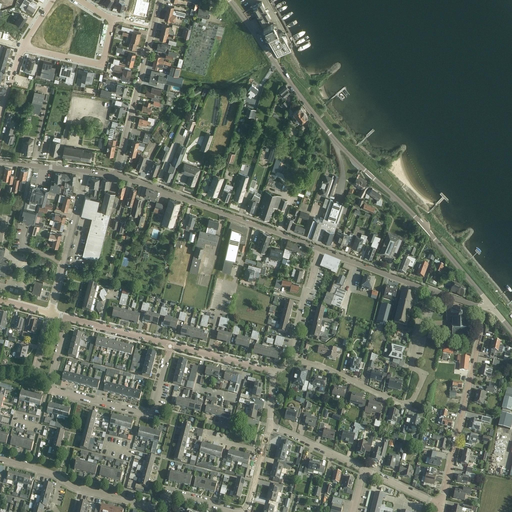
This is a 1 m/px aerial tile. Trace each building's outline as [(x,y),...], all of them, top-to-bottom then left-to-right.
[(24,0),(20,7),(22,8),(22,9),(27,12),(27,11),(33,15),(35,12),(39,6),(33,2),(33,0),(24,0)] [(122,0),(119,0),(117,10),(123,11),(125,5),(128,5),(129,0),(124,0),(122,0)] [(139,1),(137,7),(149,10),(150,4),(143,2),(143,0),(140,0),(140,1),(139,1)] [(257,16),(267,11),(262,2),(252,7),(257,16)] [(167,9),(166,12),(172,14),(176,15),(177,15),(180,16),(181,16),(183,16),(185,17),(186,13),(176,10),(176,11),(173,10),(174,7),(173,6),(168,5),(167,5),(166,9),(167,9)] [(137,7),(136,13),(137,13),(136,16),(139,17),(140,14),(148,15),(149,10),(137,7)] [(222,37),(223,32),(224,27),(205,22),(206,19),(207,19),(209,11),(199,8),(197,16),(202,17),(201,21),(195,19),(182,69),(205,75),(215,39),(221,40),(222,37)] [(267,11),(257,16),(262,26),(272,20),(267,11)] [(174,22),(176,15),(172,14),(166,12),(164,20),(170,21),(174,22)] [(21,14),(15,23),(22,27),(27,18),(21,14)] [(278,34),(273,24),(263,29),(269,39),(268,39),(277,54),(291,46),(282,32),(278,34)] [(163,25),(161,32),(167,33),(172,34),(173,31),(171,31),(172,27),(168,26),(163,25)] [(132,36),(140,38),(141,33),(132,31),(133,29),(122,26),(121,29),(127,31),(127,32),(132,33),(132,36)] [(129,48),(134,49),(136,42),(138,43),(140,38),(132,36),(129,48)] [(0,44),(0,51),(9,54),(11,47),(0,44)] [(128,55),(127,58),(134,60),(136,54),(129,52),(125,51),(125,52),(122,51),(123,48),(121,48),(118,47),(117,47),(117,49),(116,49),(115,51),(116,51),(116,52),(124,54),(128,55)] [(0,58),(7,60),(9,54),(0,51),(0,58)] [(161,56),(160,56),(155,55),(154,61),(167,64),(167,65),(170,65),(171,66),(171,65),(171,63),(163,61),(164,57),(161,56)] [(32,70),(31,73),(34,74),(38,64),(34,63),(35,60),(29,58),(26,68),(32,70)] [(44,62),(41,71),(40,76),(46,78),(53,79),(56,68),(51,67),(52,64),(44,62)] [(121,79),(124,80),(129,81),(130,75),(130,74),(131,70),(127,69),(124,69),(125,67),(113,64),(111,70),(123,73),(121,79)] [(170,65),(168,74),(179,77),(181,68),(177,67),(171,65),(171,66),(170,65)] [(62,66),(60,73),(67,75),(65,82),(72,84),(75,72),(71,71),(71,68),(66,67),(67,66),(65,66),(62,66)] [(80,69),(76,84),(85,86),(85,82),(92,84),(94,72),(80,69)] [(150,76),(181,84),(183,78),(179,77),(168,74),(167,74),(152,70),(150,76)] [(157,81),(168,84),(167,90),(170,91),(171,84),(181,87),(181,84),(150,76),(148,83),(156,85),(157,81)] [(115,89),(116,89),(116,92),(120,93),(125,95),(127,87),(122,85),(116,83),(115,86),(115,89)] [(258,89),(252,85),(247,91),(250,93),(248,96),(250,98),(251,98),(254,94),(254,95),(258,89)] [(285,85),(281,88),(279,90),(282,95),(282,94),(285,97),(290,93),(288,90),(289,90),(285,85)] [(145,95),(150,96),(153,97),(152,100),(160,102),(161,98),(158,97),(159,94),(161,89),(152,87),(151,90),(147,89),(145,95)] [(101,90),(100,96),(110,99),(111,92),(101,90)] [(171,105),(172,102),(174,92),(167,91),(166,95),(167,96),(166,103),(171,105)] [(29,112),(39,114),(44,95),(34,92),(29,112)] [(116,110),(122,111),(123,107),(121,106),(122,102),(116,100),(115,105),(116,105),(116,108),(116,110)] [(141,111),(146,112),(150,113),(151,107),(149,107),(150,102),(147,101),(146,106),(143,105),(141,111)] [(301,107),(297,110),(293,113),(296,117),(293,119),(297,124),(300,122),(302,120),(303,122),(308,118),(307,117),(308,116),(301,107)] [(148,120),(145,119),(140,118),(138,124),(146,126),(147,124),(153,125),(155,119),(148,117),(148,120)] [(186,128),(192,131),(195,122),(190,120),(186,128)] [(7,126),(6,131),(4,136),(6,137),(5,141),(12,143),(14,136),(11,135),(13,128),(7,126)] [(162,133),(161,133),(156,142),(161,145),(166,136),(168,132),(164,130),(162,133)] [(206,132),(200,149),(208,151),(213,135),(206,132)] [(23,141),(22,151),(24,152),(23,155),(31,156),(31,152),(33,152),(34,139),(29,138),(28,140),(27,140),(26,142),(23,141)] [(108,144),(107,150),(106,155),(113,156),(115,146),(116,140),(111,139),(110,145),(108,144)] [(133,140),(131,148),(142,151),(142,150),(143,151),(145,147),(138,145),(139,142),(133,140)] [(155,144),(149,155),(153,157),(159,146),(155,144)] [(179,144),(171,165),(177,167),(186,147),(179,144)] [(64,146),(63,152),(62,157),(91,161),(92,151),(64,146)] [(142,151),(131,148),(129,155),(135,157),(137,151),(138,151),(138,152),(141,153),(142,151)] [(163,149),(159,158),(164,160),(168,151),(165,150),(164,149),(163,149)] [(229,152),(227,160),(233,162),(235,153),(229,152)] [(142,171),(147,156),(141,154),(136,169),(142,171)] [(152,166),(151,169),(150,174),(155,176),(158,168),(159,168),(160,164),(157,163),(156,163),(153,166),(152,166)] [(200,169),(184,163),(181,172),(190,175),(187,183),(194,186),(200,169)] [(168,168),(166,174),(164,179),(170,181),(171,177),(172,178),(176,168),(170,166),(169,168),(168,168)] [(3,179),(8,180),(7,182),(12,183),(14,175),(10,175),(12,169),(5,168),(3,179)] [(20,174),(19,177),(23,178),(22,182),(25,183),(27,176),(27,171),(21,169),(20,174)] [(64,193),(66,175),(61,174),(55,173),(55,181),(52,181),(51,183),(50,183),(49,190),(57,192),(64,193)] [(237,186),(235,194),(233,199),(241,201),(245,188),(248,176),(239,173),(235,186),(237,186)] [(69,183),(70,175),(66,175),(64,193),(73,196),(74,184),(69,183)] [(224,178),(215,175),(207,193),(217,197),(224,178)] [(326,176),(324,181),(324,182),(322,182),(320,188),(322,188),(319,194),(326,196),(327,194),(332,195),(338,176),(334,175),(333,179),(326,176)] [(98,189),(99,179),(91,177),(90,187),(93,188),(92,194),(91,194),(90,197),(96,198),(97,195),(96,195),(97,188),(98,189)] [(357,177),(354,184),(359,187),(358,189),(361,190),(359,195),(362,197),(366,190),(366,189),(367,187),(365,185),(366,184),(366,182),(357,177)] [(102,179),(101,184),(101,187),(104,188),(104,192),(106,192),(108,192),(109,180),(102,179)] [(267,184),(273,187),(280,190),(282,185),(269,179),(267,184)] [(226,183),(223,190),(222,194),(223,195),(222,199),(228,201),(233,186),(226,183)] [(30,184),(20,222),(35,226),(35,225),(35,223),(39,207),(40,203),(45,205),(45,203),(49,190),(30,184)] [(136,190),(132,188),(129,198),(127,198),(125,205),(132,206),(136,190)] [(143,197),(155,201),(158,192),(146,188),(143,197)] [(382,201),(379,198),(381,195),(372,189),(371,190),(368,189),(368,191),(367,191),(365,197),(368,198),(369,194),(377,200),(376,203),(381,205),(382,201)] [(266,191),(262,202),(261,206),(262,207),(259,216),(269,219),(272,210),(274,211),(275,207),(277,208),(281,196),(266,191)] [(82,256),(87,257),(99,260),(115,194),(108,192),(106,192),(101,211),(97,210),(95,218),(92,218),(82,256)] [(60,194),(59,197),(58,202),(63,203),(69,204),(71,198),(65,196),(60,194)] [(253,212),(254,207),(256,201),(258,202),(260,197),(254,195),(252,200),(249,199),(246,209),(253,212)] [(81,215),(92,218),(95,218),(97,210),(99,201),(91,198),(86,197),(81,215)] [(136,198),(135,203),(132,215),(137,217),(142,200),(136,198)] [(314,238),(321,240),(335,201),(325,198),(322,206),(327,208),(324,218),(322,217),(314,238)] [(170,199),(168,204),(162,223),(173,226),(180,203),(170,199)] [(335,201),(321,240),(330,243),(337,222),(338,222),(343,209),(344,204),(335,201)] [(67,211),(69,204),(63,203),(62,207),(57,206),(56,209),(61,210),(67,211)] [(363,208),(373,212),(375,208),(364,204),(363,208)] [(299,217),(308,220),(309,214),(300,211),(299,217)] [(54,216),(55,216),(54,220),(64,223),(66,216),(60,215),(60,214),(55,213),(54,216)] [(143,223),(144,220),(145,217),(139,215),(136,224),(141,226),(141,223),(143,223)] [(193,226),(194,221),(196,216),(189,215),(185,230),(188,231),(190,225),(193,226)] [(307,235),(314,238),(322,217),(320,216),(319,220),(319,219),(319,218),(318,218),(317,218),(316,219),(313,218),(307,235)] [(287,217),(285,222),(284,227),(290,229),(293,219),(287,217)] [(54,220),(52,225),(51,227),(56,229),(56,228),(63,230),(64,223),(54,220)] [(217,229),(217,227),(218,222),(209,220),(207,226),(208,227),(207,232),(200,230),(189,272),(197,274),(201,258),(205,242),(216,245),(218,235),(215,234),(217,228),(217,229)] [(226,236),(229,237),(223,266),(222,271),(230,273),(233,260),(235,261),(240,242),(244,244),(246,235),(247,229),(230,222),(226,236)] [(296,225),(295,226),(294,230),(303,234),(305,228),(296,225)] [(49,239),(60,241),(61,235),(55,233),(50,231),(50,234),(49,239)] [(370,245),(365,257),(372,259),(376,248),(377,248),(381,238),(376,236),(376,233),(371,231),(368,239),(373,241),(371,246),(370,245)] [(271,235),(263,232),(257,249),(265,252),(271,235)] [(337,232),(336,237),(334,241),(340,243),(344,233),(343,233),(343,234),(337,232)] [(344,233),(340,243),(340,244),(341,242),(347,244),(347,243),(350,244),(353,235),(350,234),(349,235),(344,233)] [(383,255),(386,256),(391,258),(394,251),(397,252),(402,240),(399,239),(400,237),(388,233),(381,251),(380,253),(383,254),(383,255)] [(361,237),(356,236),(352,248),(360,250),(362,243),(365,243),(367,236),(362,234),(361,237)] [(47,246),(52,247),(58,248),(60,241),(49,239),(53,240),(52,244),(47,243),(44,242),(43,245),(47,246)] [(306,248),(288,241),(285,247),(304,255),(306,248)] [(0,275),(1,275),(7,276),(8,273),(10,272),(12,272),(12,269),(9,268),(10,265),(5,264),(6,259),(3,258),(5,250),(0,248),(0,275)] [(424,248),(421,254),(426,258),(430,251),(424,248)] [(271,249),(270,254),(269,258),(277,260),(277,258),(281,259),(283,251),(277,249),(276,250),(271,249)] [(324,257),(320,267),(331,271),(331,272),(336,274),(340,262),(326,256),(324,257)] [(408,266),(408,267),(412,268),(415,260),(408,257),(406,260),(407,261),(406,263),(404,263),(404,265),(408,266)] [(405,274),(408,267),(408,266),(404,265),(404,263),(406,263),(407,261),(406,260),(403,259),(398,271),(405,274)] [(428,266),(421,263),(417,275),(423,277),(428,266)] [(243,279),(252,281),(254,270),(260,272),(261,268),(254,266),(253,269),(246,268),(243,279)] [(293,279),(294,280),(299,281),(301,275),(301,276),(303,271),(296,269),(293,268),(291,275),(294,276),(293,279)] [(364,276),(363,281),(361,288),(371,291),(375,279),(364,276)] [(336,285),(342,287),(342,288),(346,280),(339,277),(336,283),(336,285)] [(40,295),(43,282),(35,280),(32,293),(40,295)] [(292,282),(287,281),(282,280),(281,285),(291,287),(290,290),(297,292),(299,285),(291,284),(292,282)] [(336,285),(336,283),(334,282),(329,294),(327,293),(323,303),(331,306),(331,305),(340,308),(346,293),(340,290),(342,287),(336,285)] [(450,291),(463,297),(467,288),(454,283),(450,291)] [(87,290),(95,293),(97,286),(89,284),(87,290)] [(387,286),(386,291),(384,297),(391,299),(391,297),(395,298),(397,290),(391,288),(391,287),(387,286)] [(95,293),(87,290),(86,297),(94,299),(95,293)] [(402,292),(394,322),(407,325),(415,295),(402,292)] [(94,299),(86,297),(84,303),(92,305),(94,299)] [(293,303),(289,302),(286,301),(284,307),(292,309),(293,303)] [(92,305),(84,303),(82,309),(91,312),(92,305)] [(381,304),(376,323),(385,325),(390,306),(389,306),(382,304),(381,304)] [(292,309),(284,307),(283,313),(290,315),(292,309)] [(316,314),(323,316),(325,309),(318,307),(316,314)] [(114,309),(113,312),(112,317),(119,319),(121,311),(114,309)] [(121,311),(119,319),(125,321),(127,312),(121,311)] [(127,312),(125,321),(131,322),(133,314),(127,312)] [(153,315),(151,323),(157,325),(159,317),(155,315),(155,312),(154,312),(153,315)] [(147,313),(146,317),(144,322),(151,323),(153,315),(147,313)] [(290,315),(283,313),(281,320),(289,321),(290,315)] [(133,314),(131,322),(138,324),(140,316),(133,314)] [(314,321),(321,323),(323,316),(316,314),(314,321)] [(452,336),(468,336),(468,327),(468,320),(464,320),(464,316),(455,316),(455,319),(452,319),(452,327),(452,328),(443,328),(441,330),(441,334),(443,336),(452,336)] [(13,321),(12,324),(15,325),(14,329),(21,331),(22,328),(23,326),(24,321),(20,320),(20,321),(18,320),(19,318),(14,317),(13,321)] [(163,326),(169,328),(172,320),(165,318),(163,326)] [(221,318),(218,327),(227,329),(229,320),(221,318)] [(27,332),(31,333),(36,334),(39,323),(32,321),(27,320),(26,326),(29,327),(27,332)] [(176,330),(177,325),(178,321),(172,320),(169,328),(176,330)] [(281,320),(280,326),(287,328),(289,321),(281,320)] [(321,323),(314,321),(312,328),(324,331),(325,328),(320,327),(321,323)] [(278,332),(281,332),(286,334),(287,328),(280,326),(276,325),(276,328),(279,328),(278,332)] [(187,337),(189,329),(183,327),(181,335),(187,337)] [(307,336),(312,338),(313,338),(313,340),(318,341),(321,332),(324,333),(324,331),(312,328),(310,334),(307,334),(307,336)] [(189,329),(187,337),(193,338),(196,330),(189,329)] [(196,330),(193,338),(200,340),(202,332),(196,330)] [(73,338),(81,340),(82,334),(74,332),(73,338)] [(202,332),(200,340),(206,342),(208,333),(202,332)] [(215,336),(218,337),(217,340),(223,342),(225,334),(219,332),(219,334),(216,333),(215,336)] [(225,334),(223,342),(230,344),(232,335),(225,334)] [(276,336),(274,345),(282,347),(284,338),(276,336)] [(238,337),(237,340),(235,345),(242,347),(244,338),(238,337)] [(81,340),(73,338),(71,344),(79,346),(81,340)] [(97,338),(96,343),(95,346),(101,348),(103,340),(97,338)] [(244,338),(242,347),(248,349),(250,340),(244,338)] [(109,341),(103,340),(101,348),(107,349),(109,341)] [(115,343),(109,341),(107,349),(113,351),(115,343)] [(491,353),(494,354),(495,351),(502,353),(504,346),(499,346),(500,342),(494,341),(491,353)] [(121,344),(115,343),(113,351),(119,352),(121,344)] [(18,344),(16,354),(14,353),(13,354),(13,356),(13,357),(15,357),(15,358),(25,360),(28,347),(18,344)] [(79,346),(71,344),(70,350),(77,352),(79,346)] [(127,346),(121,344),(119,352),(125,354),(127,346)] [(133,348),(127,346),(125,354),(131,355),(133,348)] [(259,356),(262,347),(255,346),(253,354),(259,356)] [(319,346),(319,348),(318,353),(327,355),(327,358),(335,360),(337,354),(341,354),(342,349),(337,348),(337,349),(329,348),(329,349),(319,346)] [(262,347),(259,356),(266,357),(268,349),(262,347)] [(391,353),(402,355),(404,350),(393,347),(391,353)] [(268,349),(266,357),(272,359),(274,351),(268,349)] [(77,352),(70,350),(68,356),(76,358),(77,352)] [(147,357),(154,359),(156,353),(148,351),(147,357)] [(274,351),(272,359),(278,361),(281,352),(274,351)] [(401,361),(402,355),(391,353),(390,358),(401,361)] [(145,363),(153,365),(154,359),(147,357),(145,363)] [(185,368),(187,361),(179,359),(178,365),(185,368)] [(353,359),(351,365),(350,370),(358,372),(359,369),(363,370),(365,364),(361,363),(361,361),(353,359)] [(459,370),(468,371),(469,363),(468,362),(460,361),(460,362),(459,362),(459,364),(460,364),(459,370)] [(144,369),(151,371),(153,365),(145,363),(144,369)] [(176,372),(184,374),(185,368),(178,365),(176,372)] [(489,368),(487,367),(482,366),(480,376),(486,377),(490,378),(492,369),(488,368),(489,368)] [(205,375),(211,377),(214,368),(207,367),(205,375)] [(220,370),(214,368),(211,377),(218,378),(217,381),(220,382),(222,374),(219,373),(220,370)] [(151,371),(144,369),(142,375),(150,377),(151,371)] [(294,384),(298,385),(303,386),(302,390),(306,391),(308,382),(304,381),(307,371),(297,369),(294,384)] [(387,374),(372,371),(370,380),(381,382),(382,379),(385,380),(387,374)] [(183,377),(184,374),(176,372),(175,378),(182,380),(186,380),(186,378),(183,377)] [(224,380),(230,382),(232,373),(226,372),(225,375),(222,374),(220,382),(223,382),(224,380)] [(64,373),(62,381),(68,382),(70,374),(64,373)] [(232,373),(230,382),(237,383),(239,375),(232,373)] [(388,373),(387,379),(386,384),(389,384),(388,388),(393,389),(393,388),(400,390),(402,382),(403,380),(402,379),(400,378),(398,379),(398,381),(390,379),(392,374),(388,373)] [(68,382),(74,384),(76,376),(70,374),(68,382)] [(80,385),(82,377),(76,376),(74,384),(80,385)] [(309,383),(308,387),(307,389),(312,390),(313,386),(324,389),(326,380),(319,378),(319,377),(315,376),(313,384),(309,383)] [(86,387),(88,379),(82,377),(80,385),(86,387)] [(182,380),(175,378),(173,384),(181,386),(182,380)] [(86,387),(92,388),(94,381),(88,379),(86,387)] [(188,381),(186,388),(192,389),(194,383),(189,381),(188,381)] [(462,389),(462,383),(453,382),(452,388),(453,389),(452,392),(450,392),(450,396),(456,396),(456,392),(455,392),(455,389),(462,389)] [(109,393),(112,385),(106,384),(103,391),(109,393)] [(253,390),(261,392),(262,385),(254,384),(253,390)] [(112,385),(109,393),(115,395),(118,387),(112,385)] [(334,386),(333,391),(332,394),(344,397),(346,388),(342,387),(342,388),(334,386)] [(121,396),(124,388),(118,387),(115,395),(121,396)] [(124,388),(121,396),(127,398),(130,390),(124,388)] [(130,390),(127,398),(133,399),(135,391),(130,390)] [(184,390),(183,395),(177,393),(177,394),(175,393),(173,393),(173,395),(174,397),(176,396),(182,398),(181,399),(178,398),(176,406),(182,407),(184,400),(185,396),(186,391),(184,390)] [(249,393),(252,393),(251,397),(260,398),(261,392),(253,390),(249,390),(249,393)] [(133,399),(139,401),(141,393),(135,391),(133,399)] [(474,403),(479,404),(483,405),(485,393),(477,391),(474,403)] [(352,393),(351,398),(350,403),(359,405),(358,407),(364,408),(365,401),(362,400),(363,396),(352,393)] [(213,408),(214,403),(215,399),(213,398),(212,403),(211,403),(210,407),(207,406),(205,413),(211,415),(213,407),(213,408)] [(504,398),(502,409),(510,411),(511,404),(511,399),(504,398)] [(188,409),(194,410),(196,403),(190,401),(188,409)] [(366,406),(365,411),(365,412),(371,414),(372,411),(380,413),(382,405),(370,401),(368,407),(366,406)] [(202,405),(196,403),(194,410),(200,412),(202,405)] [(211,415),(217,416),(219,409),(220,407),(217,406),(217,408),(213,408),(213,407),(211,415)] [(246,409),(246,412),(257,414),(258,408),(250,406),(249,409),(246,409)] [(65,408),(62,419),(64,420),(65,418),(68,419),(70,410),(65,408)] [(293,412),(292,411),(287,410),(285,419),(295,421),(296,417),(299,418),(301,410),(294,408),(293,412)] [(231,412),(225,411),(223,418),(229,420),(231,412)] [(390,411),(389,415),(388,420),(395,422),(395,424),(400,426),(402,418),(399,417),(399,418),(397,417),(398,413),(390,411)] [(88,418),(95,420),(97,414),(89,412),(88,418)] [(243,418),(242,421),(246,422),(247,419),(255,421),(257,414),(246,412),(244,418),(243,418)] [(502,413),(498,427),(511,430),(511,424),(511,415),(510,415),(502,413)] [(305,414),(304,415),(303,420),(306,421),(305,424),(311,425),(310,426),(315,427),(317,420),(311,418),(311,415),(305,414)] [(479,430),(482,421),(487,423),(487,422),(489,423),(490,419),(488,419),(489,418),(483,416),(482,421),(477,420),(471,419),(469,428),(475,430),(475,429),(479,430)] [(407,417),(406,422),(405,425),(412,427),(411,429),(417,431),(420,418),(414,417),(414,419),(407,417)] [(86,424),(94,426),(95,420),(88,418),(86,424)] [(450,428),(450,427),(451,428),(452,421),(443,419),(442,425),(447,427),(447,428),(450,428)] [(340,432),(339,435),(340,436),(342,437),(341,441),(345,442),(348,442),(348,444),(352,445),(353,441),(356,441),(359,432),(359,431),(360,426),(355,423),(353,427),(355,428),(354,431),(354,430),(353,434),(343,431),(343,432),(341,431),(340,432)] [(85,430),(92,432),(94,426),(86,424),(85,430)] [(182,430),(189,432),(191,426),(183,424),(182,430)] [(321,424),(320,427),(319,432),(323,433),(322,437),(333,440),(335,432),(323,429),(324,424),(321,424)] [(151,430),(145,429),(143,438),(142,441),(145,441),(145,439),(148,439),(151,430)] [(57,430),(55,436),(63,438),(64,432),(57,430)] [(85,430),(83,436),(90,438),(92,432),(85,430)] [(189,432),(182,430),(180,436),(188,438),(189,432)] [(161,433),(156,432),(153,442),(155,443),(156,441),(159,442),(161,433)] [(417,439),(413,440),(415,445),(419,443),(422,433),(420,432),(419,433),(419,435),(417,436),(416,438),(417,439)] [(465,444),(466,444),(465,447),(470,448),(471,445),(472,442),(476,443),(478,437),(473,436),(467,434),(465,444)] [(370,452),(373,441),(374,435),(371,435),(370,440),(368,440),(367,443),(359,442),(357,453),(364,455),(365,451),(370,452)] [(442,437),(438,436),(433,435),(432,439),(438,441),(436,448),(445,450),(446,444),(447,444),(447,441),(442,440),(442,437)] [(61,444),(63,438),(55,436),(54,442),(61,444)] [(90,438),(83,436),(81,442),(89,444),(90,438)] [(180,436),(179,442),(186,444),(188,438),(180,436)] [(483,436),(482,442),(484,442),(484,444),(489,445),(490,438),(483,436)] [(374,449),(373,455),(372,460),(379,461),(381,455),(385,456),(388,442),(389,442),(390,439),(387,439),(387,438),(385,438),(383,445),(382,445),(380,451),(374,449)] [(48,443),(53,445),(52,448),(60,450),(61,444),(54,442),(49,441),(48,443)] [(291,447),(288,446),(289,443),(281,441),(280,444),(282,445),(281,447),(279,446),(277,453),(286,455),(287,452),(290,452),(291,447)] [(89,444),(81,442),(80,448),(87,450),(89,444)] [(177,448),(184,450),(186,444),(179,442),(177,448)] [(51,454),(58,456),(60,450),(52,448),(51,454)] [(175,454),(183,456),(184,450),(177,448),(175,454)] [(463,455),(462,457),(469,459),(470,460),(470,459),(472,459),(475,460),(476,458),(472,457),(472,458),(469,457),(470,452),(462,450),(461,455),(463,455)] [(436,454),(432,452),(428,452),(427,458),(431,458),(429,465),(440,467),(441,459),(435,458),(436,454)] [(285,459),(286,455),(277,453),(275,459),(278,460),(277,463),(291,466),(292,463),(287,462),(288,459),(285,459)] [(175,454),(174,460),(181,462),(183,456),(175,454)] [(155,457),(148,455),(146,462),(154,463),(155,457)] [(245,455),(243,464),(242,466),(245,466),(245,465),(248,465),(250,456),(245,455)] [(389,457),(387,462),(386,467),(393,469),(395,461),(399,462),(400,457),(396,456),(396,459),(389,457)] [(461,464),(466,465),(467,465),(469,461),(471,461),(471,462),(477,463),(477,461),(475,460),(472,459),(470,459),(470,460),(469,459),(462,457),(461,464)] [(80,459),(79,461),(77,461),(74,470),(79,471),(82,460),(80,459)] [(306,465),(305,470),(304,472),(307,472),(313,474),(313,471),(316,461),(310,460),(309,466),(306,465)] [(320,467),(321,463),(316,461),(313,471),(318,472),(317,475),(321,476),(322,473),(323,474),(325,468),(323,467),(320,467)] [(144,468),(152,470),(154,463),(146,462),(144,468)] [(290,470),(291,466),(277,463),(277,466),(274,465),(272,471),(281,474),(284,474),(285,469),(290,470)] [(99,476),(105,478),(107,468),(107,467),(105,466),(105,468),(102,467),(99,476)] [(137,469),(137,470),(141,472),(141,473),(143,474),(150,476),(152,471),(152,470),(144,468),(142,467),(138,466),(137,468),(137,469)] [(410,478),(411,473),(412,468),(405,467),(405,469),(400,467),(399,473),(404,474),(403,476),(410,478)] [(426,478),(435,480),(436,475),(439,475),(440,472),(427,469),(426,472),(427,473),(426,478)] [(272,481),(277,482),(282,484),(282,480),(283,478),(280,477),(281,474),(272,471),(270,478),(273,478),(272,481)] [(334,471),(332,482),(338,483),(341,473),(334,471)] [(5,475),(3,483),(7,484),(7,481),(12,482),(15,474),(9,472),(8,475),(5,475)] [(142,476),(141,480),(149,482),(150,476),(143,474),(141,473),(140,476),(142,476)] [(457,482),(462,483),(467,484),(468,477),(474,478),(475,475),(466,473),(465,476),(459,475),(457,482)] [(18,483),(17,486),(22,487),(23,485),(25,476),(20,475),(18,483)] [(343,489),(345,489),(350,491),(353,479),(347,478),(347,476),(343,475),(341,484),(344,485),(343,489)] [(25,476),(23,485),(28,486),(28,489),(31,490),(33,482),(30,481),(31,478),(25,476)] [(425,483),(424,483),(423,486),(436,489),(437,485),(434,485),(435,480),(426,478),(425,483)] [(144,487),(147,488),(149,482),(141,480),(138,479),(138,481),(138,482),(140,483),(140,485),(136,484),(135,489),(143,491),(144,487)] [(236,485),(243,487),(245,481),(237,479),(236,485)] [(43,489),(52,492),(53,489),(52,489),(53,486),(44,483),(43,489)] [(268,494),(278,497),(278,493),(281,494),(282,488),(273,486),(272,488),(270,488),(268,494)] [(41,494),(50,497),(51,494),(52,494),(52,492),(43,489),(37,488),(34,487),(33,489),(37,490),(36,490),(42,492),(41,494)] [(454,498),(458,499),(464,501),(465,494),(470,495),(471,489),(464,488),(463,492),(455,490),(454,494),(455,494),(454,498)] [(242,493),(234,491),(233,497),(240,499),(242,493)] [(408,511),(401,510),(400,511),(392,511),(393,510),(385,508),(385,506),(381,505),(382,498),(385,499),(386,495),(375,492),(376,493),(370,511),(408,511)] [(40,500),(50,503),(50,500),(49,500),(50,497),(41,494),(41,497),(32,495),(31,498),(34,498),(34,499),(40,500)] [(269,501),(268,504),(278,506),(280,507),(281,505),(278,503),(279,503),(279,501),(277,500),(278,497),(268,494),(267,501),(269,501)] [(332,505),(331,511),(330,511),(341,511),(342,507),(341,507),(343,500),(333,498),(331,505),(332,505)]
